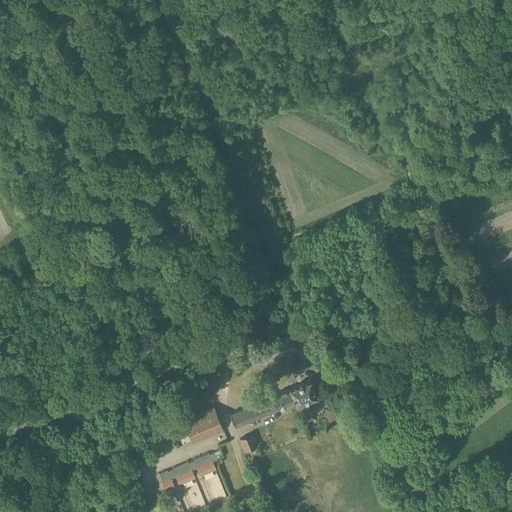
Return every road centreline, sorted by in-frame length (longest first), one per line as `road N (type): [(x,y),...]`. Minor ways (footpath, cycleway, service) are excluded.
road 1 (residential): [(0,436),(219,339),(84,0)]
road 2 (track): [(227,352),(216,394),(256,511)]
